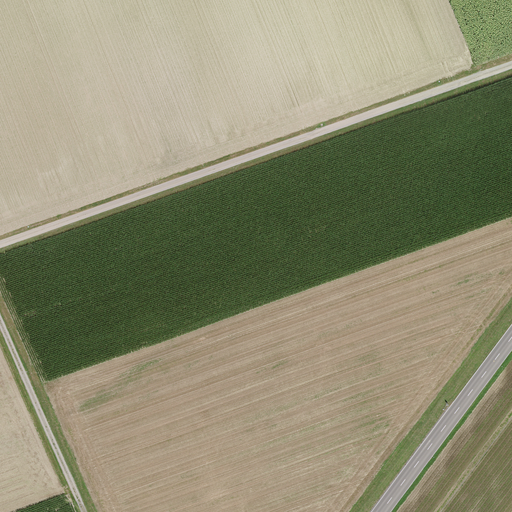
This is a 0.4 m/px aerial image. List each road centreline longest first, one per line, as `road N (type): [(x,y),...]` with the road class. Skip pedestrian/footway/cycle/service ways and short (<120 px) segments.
road 1 (track): [(0,244),(511,62)]
road 2 (tertiary): [(383,511),(511,340)]
road 3 (track): [(0,319),(83,511)]
